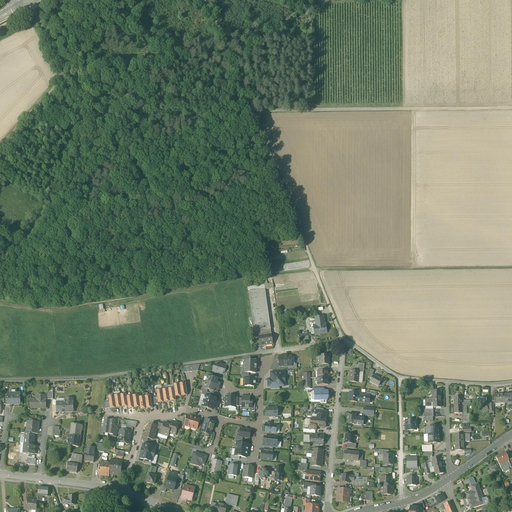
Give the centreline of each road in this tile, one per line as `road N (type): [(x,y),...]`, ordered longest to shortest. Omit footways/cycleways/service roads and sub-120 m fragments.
road 1 (residential): [(0,380),(91,378),(341,340)]
road 2 (track): [(234,63),(341,340)]
road 3 (track): [(253,110),(511,107)]
road 4 (track): [(511,266),(314,268)]
road 5 (track): [(0,149),(64,75),(29,2)]
road 6 (residential): [(328,511),(341,340)]
road 7 (residential): [(397,378),(402,502)]
